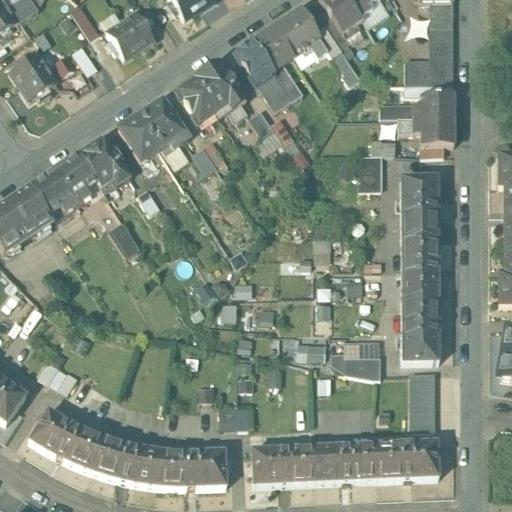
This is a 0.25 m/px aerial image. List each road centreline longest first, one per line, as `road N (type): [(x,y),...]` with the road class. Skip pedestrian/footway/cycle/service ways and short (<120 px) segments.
road 1 (residential): [(285,0),(22,171)]
road 2 (residential): [(470,114),(472,412)]
road 3 (residential): [(0,457),(110,511)]
